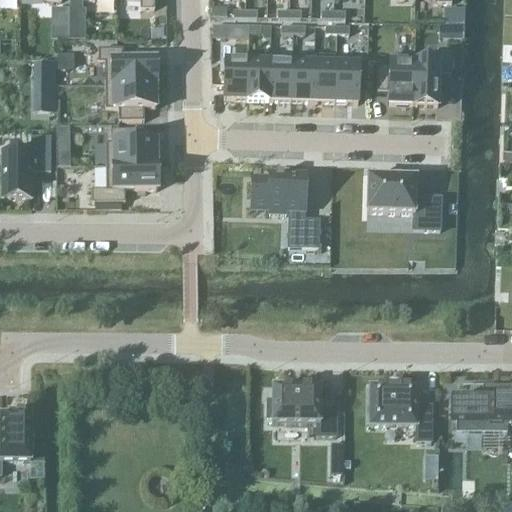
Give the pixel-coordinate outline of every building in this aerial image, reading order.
[(82,13),(82,5),(80,5),(80,0),(69,0),(69,13),(82,13)] [(154,13),(153,0),(117,0),(117,3),(140,3),(140,13),(154,13)] [(233,15),(232,23),(245,23),(245,15),(233,15)] [(245,15),(245,23),(257,23),(257,15),(245,15)] [(277,15),(277,23),(289,23),(289,15),(277,15)] [(301,15),(289,15),(289,23),(301,23),(301,15)] [(333,23),(333,15),(321,15),(320,23),(333,23)] [(345,16),(333,15),(333,23),(345,24),(345,16)] [(248,38),(249,30),(236,30),(236,38),(248,38)] [(249,30),(248,38),(261,38),(261,30),(249,30)] [(293,31),(280,30),(280,38),(292,39),(293,31)] [(305,39),(305,31),(293,31),(292,39),(305,39)] [(337,31),(324,31),(324,39),(336,39),(337,31)] [(348,31),(337,31),(336,39),(349,39),(349,31),(348,31)] [(123,52),(97,52),(98,67),(104,66),(105,89),(155,88),(155,64),(123,65),(123,52)] [(414,59),(413,110),(437,110),(438,79),(451,79),(451,54),(438,53),(437,60),(414,59)] [(247,59),(246,66),(247,67),(246,105),(268,105),(269,67),(271,67),(271,59),(247,59)] [(413,110),(414,59),(390,59),(390,71),(377,71),(377,96),(389,97),(389,109),(413,110)] [(313,69),(315,69),(315,61),(291,60),(290,68),(291,68),(290,106),(312,107),(313,69)] [(335,61),(334,69),(335,69),(334,107),(357,108),(359,62),(335,61)] [(223,104),(246,105),(247,67),(246,66),(224,66),(223,104)] [(290,68),(271,67),(269,67),(268,105),(290,106),(291,68),(290,68)] [(312,107),(334,107),(335,69),(334,69),(315,69),(313,69),(312,107)] [(105,113),(118,113),(118,126),(144,125),(143,113),(155,113),(155,88),(105,89),(105,113)] [(106,170),(156,170),(156,146),(143,146),(143,133),(110,134),(110,146),(105,146),(106,170)] [(31,203),(32,177),(50,178),(50,142),(30,141),(30,157),(1,156),(1,203),(31,203)] [(124,195),(156,194),(156,170),(106,170),(106,193),(91,194),(91,207),(125,207),(124,195)] [(288,215),(303,216),(304,180),(283,179),(283,178),(282,178),(282,179),(276,179),(276,177),(274,177),(274,179),(270,179),(270,184),(252,183),(251,214),(269,215),(269,219),(285,219),(286,215),(288,215)] [(366,216),(366,218),(368,218),(413,219),(412,235),(439,236),(441,202),(423,202),(423,205),(415,205),(415,201),(415,184),(416,184),(416,183),(414,183),(398,182),(385,182),(369,182),(369,181),(367,181),(367,183),(368,183),(367,216),(366,216)] [(303,225),(302,253),(318,253),(319,225),(303,225)] [(369,428),(369,430),(370,430),(370,429),(416,430),(416,446),(431,446),(431,410),(417,410),(417,391),(418,391),(418,390),(416,389),(416,390),(399,390),(399,388),(397,388),(397,390),(389,390),(389,388),(388,388),(388,389),(371,389),(369,389),(369,391),(369,428)] [(456,403),(456,426),(482,427),(482,437),(507,437),(507,427),(511,426),(511,402),(511,403),(511,389),(482,389),(482,403),(456,403)] [(267,405),(267,423),(272,423),(272,427),(271,428),(273,428),(316,429),(316,441),(336,441),(336,413),(320,413),(320,394),(321,394),(321,392),(319,392),(319,393),(303,392),(301,392),(291,392),(290,392),(274,392),(272,392),(272,394),(272,405),(267,405)] [(35,422),(31,422),(31,420),(31,418),(29,418),(11,418),(8,418),(8,420),(9,420),(0,420),(0,479),(0,480),(1,466),(30,466),(30,438),(34,438),(35,422)]
